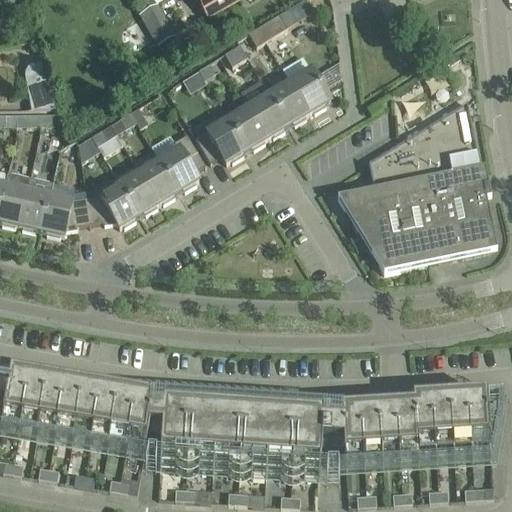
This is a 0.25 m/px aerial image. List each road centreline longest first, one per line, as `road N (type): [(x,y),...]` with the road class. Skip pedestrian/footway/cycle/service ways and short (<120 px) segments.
road 1 (residential): [(372,305),(282,181),(263,181),(123,262),(99,291)]
road 2 (unclassified): [(87,321),(254,340),(388,339)]
road 3 (unclassified): [(372,305),(253,308),(99,291)]
road 4 (tertiary): [(511,150),(496,0)]
road 5 (unclassified): [(511,280),(372,305)]
road 6 (unclassified): [(388,339),(511,318)]
